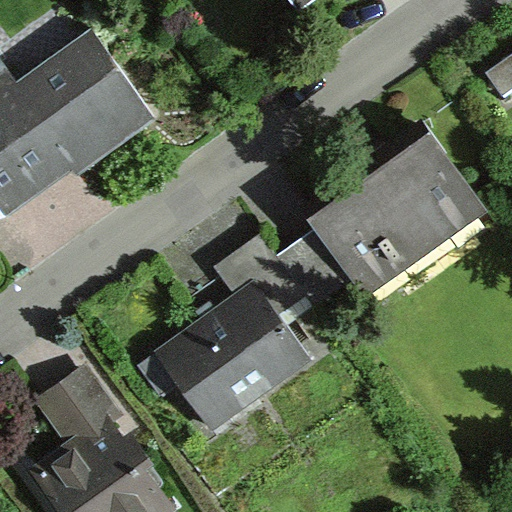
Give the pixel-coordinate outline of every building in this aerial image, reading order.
[(323,0),(282,0),(298,20),(323,0)] [(88,37),(13,88),(0,68),(0,219),(145,121),(88,37)] [(511,59),(479,83),(497,108),(511,96),(511,59)] [(482,217),(420,137),(306,225),(312,232),(273,262),(297,292),(315,315),(351,288),(366,307),(482,217)] [(273,262),(256,241),(216,270),(235,298),(134,369),(158,403),(173,392),(202,434),(302,364),(266,314),(297,292),(273,262)] [(121,427),(79,370),(32,405),(62,446),(30,469),(61,511),(169,511),(113,434),(121,427)]
